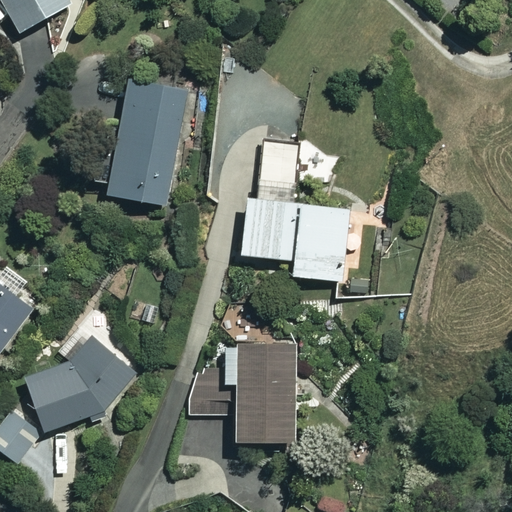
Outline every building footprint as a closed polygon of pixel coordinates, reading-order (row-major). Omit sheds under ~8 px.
[(71,3),(69,0),(0,0),(0,5),(15,33),(71,3)] [(184,89),(125,78),(105,194),(163,205),(184,89)] [(259,142),(253,199),(242,198),(236,254),(289,259),(288,275),(339,281),(347,209),(295,204),(301,147),(259,142)] [(0,348),(32,312),(0,283),(0,348)] [(92,341),(78,356),(25,374),(44,432),(97,414),(131,376),(92,341)] [(292,345),(221,344),(221,383),(231,383),(230,440),(291,441),(292,345)] [(39,434),(10,410),(0,421),(0,451),(15,464),(39,434)]
